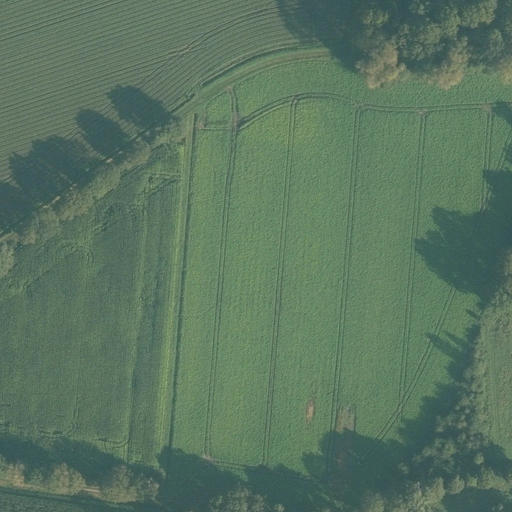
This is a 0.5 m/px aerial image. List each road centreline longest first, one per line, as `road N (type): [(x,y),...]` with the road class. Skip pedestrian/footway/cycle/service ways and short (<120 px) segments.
road 1 (track): [(358,52),(302,55),(247,71),(0,244)]
road 2 (track): [(511,58),(394,62),(358,52)]
